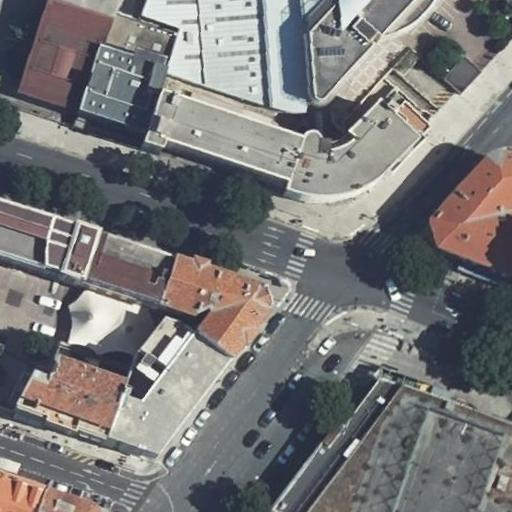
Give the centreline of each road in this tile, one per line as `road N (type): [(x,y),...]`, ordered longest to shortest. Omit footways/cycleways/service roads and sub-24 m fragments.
road 1 (primary): [(347,274),(0,158)]
road 2 (residential): [(347,274),(308,309),(169,511)]
road 3 (tertiary): [(507,117),(347,274)]
road 4 (primary): [(511,341),(347,274)]
road 5 (residential): [(0,446),(127,490),(163,511)]
